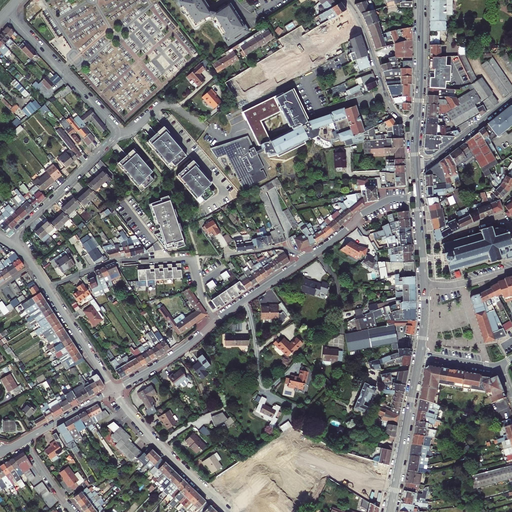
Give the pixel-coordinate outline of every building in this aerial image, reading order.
[(179,0),(178,0),(173,0),(179,9),(180,8),(182,7),(178,1),(179,0)] [(178,0),(179,0),(178,1),(182,7),(180,8),(181,10),(184,14),(189,21),(190,20),(196,28),(198,26),(202,24),(201,22),(208,18),(213,19),(216,23),(214,24),(223,36),(224,35),(228,42),(229,41),(231,44),(246,35),(244,31),(245,31),(241,24),(243,23),(234,11),(233,12),(228,5),(226,6),(225,5),(218,10),(218,11),(215,14),(210,13),(207,9),(209,8),(203,0),(178,0)] [(320,2),(326,11),(330,9),(340,2),(338,0),(323,0),(320,2)] [(359,13),(361,14),(370,11),(374,10),(370,0),(369,0),(361,3),(354,5),(359,13)] [(429,0),(429,31),(437,31),(439,31),(445,31),(445,15),(452,15),(451,0),(429,0)] [(329,15),(331,18),(335,17),(346,10),(341,2),(330,9),(323,13),(318,16),(321,20),(329,15)] [(361,14),(366,27),(378,23),(378,22),(375,15),(376,15),(378,15),(380,11),(378,11),(378,9),(374,10),(370,11),(361,14)] [(225,83),(240,108),(327,62),(325,59),(323,55),(331,50),(341,44),(340,38),(343,36),(342,33),(345,31),(348,37),(353,34),(355,38),(360,35),(352,19),(346,10),(335,17),(331,18),(306,34),(283,48),(281,49),(225,83)] [(198,29),(198,26),(196,28),(190,20),(189,21),(188,21),(194,30),(196,30),(197,30),(198,29)] [(244,31),(246,35),(250,32),(244,23),(243,23),(241,24),(245,31),(244,31)] [(366,27),(371,37),(381,34),(378,23),(366,27)] [(282,46),(283,48),(306,34),(301,26),(278,40),(282,46)] [(3,31),(9,38),(11,36),(14,39),(17,36),(7,27),(3,31)] [(411,40),(412,40),(412,28),(397,30),(390,32),(391,36),(394,44),(395,44),(400,42),(398,37),(400,37),(402,38),(404,38),(405,42),(411,40)] [(266,43),(273,38),(269,30),(266,32),(263,29),(259,32),(266,43)] [(15,43),(9,38),(3,31),(0,34),(0,41),(3,44),(8,50),(15,43)] [(259,47),(266,43),(259,32),(252,36),(254,38),(259,47)] [(381,34),(371,37),(375,50),(386,47),(384,42),(386,41),(387,41),(386,38),(391,36),(390,32),(381,34)] [(228,47),(231,44),(229,41),(228,42),(224,35),(223,36),(222,37),(228,47)] [(349,42),(351,48),(352,48),(356,46),(364,43),(360,35),(355,38),(350,40),(350,41),(349,42)] [(437,36),(429,36),(429,45),(439,45),(439,36),(437,36)] [(259,47),(254,38),(240,47),(242,51),(240,53),(243,57),(259,47)] [(395,58),(397,58),(405,58),(411,58),(411,53),(412,53),(412,46),(411,46),(411,41),(411,40),(405,42),(400,42),(395,44),(395,58)] [(12,53),(8,50),(3,44),(0,41),(0,52),(3,55),(6,59),(12,53)] [(32,59),(38,53),(33,49),(32,49),(29,46),(28,48),(26,46),(23,43),(19,47),(32,59)] [(367,56),(368,56),(364,43),(356,46),(352,48),(351,48),(350,48),(352,53),(350,53),(353,62),(355,61),(361,58),(367,56)] [(429,45),(429,57),(441,57),(441,45),(439,45),(429,45)] [(466,47),(457,46),(457,56),(458,56),(465,56),(467,55),(466,47)] [(232,64),(239,60),(232,49),(225,53),(232,64)] [(323,55),(325,59),(333,54),(331,50),(323,55)] [(225,53),(222,56),(223,58),(212,65),(217,73),(232,64),(225,53)] [(511,61),(507,53),(501,57),(511,73),(511,61)] [(359,71),(371,67),(367,56),(361,58),(355,61),(359,71)] [(470,81),(471,83),(477,80),(465,56),(458,56),(470,81)] [(441,57),(429,57),(429,74),(428,89),(445,89),(445,81),(449,81),(449,65),(446,66),(445,57),(441,57)] [(382,69),(383,72),(394,70),(400,69),(400,66),(400,65),(398,65),(398,63),(397,62),(397,58),(395,58),(389,58),(390,63),(382,65),(382,67),(382,69)] [(511,92),(511,86),(509,82),(507,79),(492,58),(481,65),(502,95),(505,98),(511,92)] [(204,70),(200,64),(192,71),(192,72),(186,77),(189,81),(191,79),(199,88),(205,82),(199,74),(204,70)] [(393,77),(400,76),(403,76),(412,76),(412,69),(402,69),(400,69),(394,70),(383,72),(385,78),(393,77)] [(356,88),(357,91),(361,90),(362,93),(377,86),(373,73),(360,77),(363,84),(356,88)] [(56,74),(52,79),(57,84),(62,80),(56,74)] [(49,76),(42,83),(50,91),(57,84),(52,79),(49,76)] [(385,78),(387,86),(397,85),(412,85),(412,76),(403,76),(400,76),(400,82),(394,82),(393,77),(385,78)] [(11,82),(26,97),(30,93),(16,78),(11,82)] [(482,78),(472,85),(474,89),(480,101),(482,105),(486,112),(498,103),(492,94),(482,78)] [(64,98),(70,93),(68,91),(70,89),(67,86),(67,85),(59,92),(64,98)] [(387,86),(392,99),(402,97),(412,97),(412,85),(397,85),(387,86)] [(323,137),(327,139),(330,139),(335,139),(339,138),(341,142),(351,138),(353,144),(363,142),(363,141),(363,135),(368,134),(368,130),(364,132),(360,121),(359,117),(355,106),(344,110),(343,109),(330,113),(330,114),(308,122),(307,123),(306,120),(308,119),(294,89),(284,93),(283,92),(243,112),(258,146),(260,146),(262,149),(263,149),(264,154),(267,153),(268,157),(280,154),(307,140),(307,139),(308,138),(309,139),(314,137),(319,135),(320,136),(323,137)] [(481,117),(486,112),(482,105),(480,106),(478,103),(477,102),(480,101),(474,89),(471,91),(457,99),(456,98),(445,97),(445,99),(448,104),(441,105),(438,105),(426,104),(425,118),(438,119),(438,115),(442,114),(447,113),(456,128),(479,114),(481,117)] [(445,89),(428,89),(427,96),(442,97),(442,93),(447,93),(448,89),(445,89)] [(221,103),(215,97),(216,96),(211,90),(202,98),(209,107),(211,106),(214,109),(221,103)] [(347,96),(349,99),(363,94),(362,93),(361,90),(357,91),(347,96)] [(442,97),(427,96),(426,104),(438,105),(441,105),(448,104),(445,99),(445,97),(442,97)] [(37,109),(38,110),(41,107),(36,101),(32,105),(37,109)] [(37,109),(32,105),(30,102),(22,110),(29,118),(37,109)] [(13,113),(19,108),(16,104),(10,110),(13,113)] [(43,113),(48,108),(44,104),(39,109),(43,113)] [(511,106),(484,128),(489,136),(488,137),(490,142),(491,141),(494,139),(495,140),(499,137),(502,135),(507,131),(506,130),(510,127),(511,128),(511,126),(511,106)] [(91,110),(81,118),(85,123),(90,119),(102,133),(107,129),(91,110)] [(78,116),(73,120),(74,121),(77,124),(89,139),(91,142),(94,140),(90,134),(90,133),(86,127),(87,126),(85,123),(81,118),(78,116)] [(184,116),(179,122),(185,126),(190,120),(184,116)] [(14,127),(20,121),(18,118),(11,124),(14,127)] [(60,123),(64,128),(78,145),(82,143),(75,134),(76,133),(75,131),(69,124),(68,122),(65,119),(60,123)] [(76,124),(73,121),(69,124),(75,131),(76,130),(86,142),(89,139),(77,124),(76,124)] [(375,136),(374,127),(372,128),(368,130),(368,134),(363,135),(363,141),(403,138),(401,124),(396,125),(386,125),(387,127),(386,128),(387,136),(385,136),(383,135),(375,136)] [(425,124),(424,135),(455,137),(459,134),(457,130),(446,133),(445,126),(440,126),(437,125),(425,124)] [(17,134),(24,128),(21,125),(14,130),(17,134)] [(151,136),(156,131),(150,125),(145,129),(151,136)] [(197,137),(203,130),(196,125),(191,133),(197,137)] [(55,131),(58,134),(67,146),(69,149),(77,158),(81,155),(75,146),(60,127),(55,131)] [(479,131),(479,132),(484,139),(484,140),(491,152),(495,150),(490,142),(488,137),(489,136),(484,128),(479,131)] [(186,157),(162,129),(154,136),(147,142),(163,161),(168,165),(170,163),(174,168),(186,157)] [(484,139),(479,132),(464,143),(475,158),(486,177),(491,174),(489,169),(498,164),(491,152),(484,140),(484,139)] [(210,149),(211,150),(241,139),(242,141),(247,139),(251,148),(253,147),(254,147),(249,135),(210,149)] [(333,143),(341,142),(339,138),(335,139),(330,139),(327,139),(323,137),(320,136),(319,135),(314,137),(316,139),(322,142),(325,143),(333,143)] [(455,137),(424,135),(423,145),(423,149),(438,150),(455,137)] [(363,142),(363,154),(370,154),(370,150),(403,147),(403,146),(403,138),(363,141),(363,142)] [(259,170),(263,168),(253,147),(251,148),(247,139),(242,141),(241,139),(211,150),(217,158),(229,154),(231,160),(228,161),(238,181),(240,180),(241,181),(239,182),(243,190),(267,178),(263,170),(260,171),(259,170)] [(475,158),(464,143),(458,148),(465,156),(466,158),(469,163),(475,158)] [(344,152),(344,146),(335,148),(335,153),(334,153),(334,168),(346,167),(345,152),(344,152)] [(394,152),(394,156),(404,156),(403,147),(370,150),(370,154),(394,152)] [(450,154),(456,166),(466,158),(465,156),(458,148),(450,154)] [(69,165),(77,158),(69,149),(58,158),(65,167),(69,164),(69,165)] [(133,150),(118,163),(142,190),(145,188),(148,193),(158,184),(153,179),(156,176),(133,150)] [(460,181),(456,166),(450,154),(439,162),(442,169),(446,184),(450,183),(454,182),(460,181)] [(445,184),(446,184),(442,169),(439,162),(426,173),(424,174),(425,175),(432,174),(432,176),(436,175),(441,180),(442,184),(445,184)] [(203,201),(212,193),(208,188),(211,185),(191,163),(177,176),(193,194),(197,199),(199,197),(203,201)] [(54,165),(46,171),(47,173),(54,181),(62,174),(54,165)] [(94,179),(101,186),(110,177),(103,170),(94,179)] [(390,173),(391,187),(405,186),(405,172),(394,173),(390,173)] [(41,192),(54,181),(47,173),(39,180),(38,179),(34,183),(36,186),(41,192)] [(425,186),(442,184),(441,180),(436,175),(432,176),(432,174),(425,175),(425,186)] [(497,182),(508,192),(511,187),(500,179),(499,181),(494,174),(492,175),(495,180),(497,182)] [(511,179),(504,174),(500,179),(511,187),(511,185),(511,179)] [(94,192),(101,186),(94,179),(88,185),(90,187),(94,192)] [(498,187),(496,190),(502,197),(508,192),(497,182),(495,180),(493,181),(495,185),(498,187)] [(281,243),(285,241),(282,234),(284,233),(266,192),(275,187),(271,181),(257,190),(275,230),(281,243)] [(448,193),(454,190),(453,187),(452,187),(450,183),(446,184),(445,184),(442,184),(425,186),(426,198),(437,197),(437,196),(443,195),(448,193)] [(28,190),(23,184),(19,187),(24,193),(28,190)] [(361,193),(355,194),(357,202),(362,198),(364,204),(368,202),(376,201),(375,186),(367,187),(367,185),(360,185),(361,193)] [(36,186),(29,191),(39,203),(46,197),(41,192),(36,186)] [(90,187),(83,194),(89,200),(96,194),(94,192),(90,187)] [(502,197),(496,190),(493,187),(492,189),(491,191),(494,194),(499,200),(502,197)] [(29,191),(23,197),(33,209),(39,203),(29,191)] [(480,219),(493,214),(488,201),(486,196),(485,194),(484,192),(480,193),(485,205),(482,207),(480,203),(475,204),(480,219)] [(23,197),(20,193),(17,196),(21,200),(18,203),(28,214),(33,209),(23,197)] [(428,205),(429,211),(441,208),(445,206),(444,202),(450,199),(448,193),(443,195),(445,198),(443,199),(444,200),(439,203),(428,205)] [(83,194),(77,199),(81,203),(83,206),(89,200),(83,194)] [(342,203),(347,210),(352,216),(359,210),(365,206),(364,204),(362,198),(357,202),(355,194),(345,196),(346,199),(342,202),(342,203)] [(503,210),(499,200),(494,194),(491,196),(493,202),(497,213),(503,210)] [(426,198),(428,205),(439,203),(438,198),(443,197),(443,199),(445,198),(443,195),(437,196),(437,197),(426,198)] [(74,210),(81,203),(77,199),(75,196),(68,203),(74,210)] [(18,203),(13,198),(10,201),(14,206),(11,208),(22,219),(28,214),(18,203)] [(168,198),(150,204),(157,225),(159,224),(161,232),(154,235),(165,249),(184,245),(168,198)] [(497,213),(493,202),(491,203),(490,200),(488,201),(493,214),(497,213)] [(68,203),(61,209),(64,211),(70,218),(76,212),(74,210),(68,203)] [(344,212),(340,215),(338,216),(344,223),(345,222),(352,216),(347,210),(342,203),(340,204),(340,203),(334,204),(335,207),(340,206),(341,209),(344,212)] [(469,214),(470,215),(473,223),(480,219),(475,204),(471,206),(474,212),(469,214)] [(11,208),(9,205),(4,209),(6,211),(17,223),(22,219),(11,208)] [(441,208),(429,211),(431,219),(444,217),(447,216),(447,209),(444,209),(445,213),(443,214),(441,208)] [(298,227),(287,209),(283,211),(291,226),(293,230),(298,227)] [(6,211),(2,214),(1,215),(4,219),(3,220),(11,229),(17,223),(6,211)] [(67,221),(70,218),(64,211),(57,217),(63,224),(67,221)] [(334,215),(332,217),(331,217),(333,220),(334,219),(340,226),(344,223),(338,216),(340,215),(337,212),(337,211),(333,214),(334,215)] [(397,212),(398,220),(409,219),(408,211),(397,212)] [(4,219),(1,215),(0,216),(0,226),(6,233),(11,229),(3,220),(4,219)] [(458,217),(455,219),(460,229),(467,226),(463,218),(462,216),(462,215),(458,217)] [(473,223),(470,215),(463,218),(467,226),(473,223)] [(323,218),(325,222),(333,231),(340,226),(334,219),(333,220),(331,217),(332,217),(331,216),(328,218),(326,216),(323,218)] [(57,230),(63,224),(57,217),(51,223),(57,230)] [(431,219),(433,231),(448,225),(447,224),(449,224),(448,220),(445,220),(444,217),(431,219)] [(394,221),(389,223),(388,223),(382,227),(382,230),(385,236),(386,239),(392,236),(391,233),(398,230),(398,228),(410,227),(409,219),(398,220),(394,221)] [(447,224),(448,225),(452,233),(460,229),(455,219),(451,221),(450,219),(448,220),(449,224),(447,224)] [(50,236),(57,230),(51,223),(48,220),(42,226),(48,233),(50,236)] [(220,233),(213,220),(204,226),(204,227),(202,228),(206,234),(208,233),(212,231),(215,236),(220,233)] [(325,222),(319,226),(321,230),(326,237),(333,231),(325,222)] [(309,223),(305,226),(306,227),(315,243),(316,244),(326,237),(321,230),(315,234),(311,228),(312,227),(309,223)] [(461,238),(441,244),(443,251),(443,253),(442,254),(442,255),(443,256),(445,261),(444,263),(445,264),(446,263),(446,265),(447,265),(449,272),(488,260),(489,262),(488,262),(488,263),(489,263),(489,264),(490,264),(490,263),(499,260),(499,261),(500,261),(500,260),(506,258),(506,260),(511,258),(511,236),(510,234),(509,234),(508,234),(507,232),(503,233),(503,232),(503,231),(502,229),(501,228),(500,228),(499,224),(491,226),(491,225),(489,226),(490,227),(478,230),(479,232),(467,236),(466,233),(460,235),(461,238)] [(452,233),(448,225),(433,231),(435,241),(437,242),(452,233)] [(42,239),(48,233),(42,226),(36,232),(42,239)] [(306,227),(300,231),(303,235),(309,246),(315,243),(306,227)] [(410,231),(410,227),(398,228),(398,230),(391,233),(392,236),(394,235),(396,240),(397,247),(411,244),(410,231)] [(263,248),(268,247),(268,244),(272,243),(271,240),(265,228),(259,229),(263,248)] [(257,246),(257,249),(263,248),(259,229),(257,230),(258,238),(252,240),(253,246),(257,246)] [(124,230),(119,233),(125,241),(126,240),(130,256),(135,255),(131,237),(130,237),(124,230)] [(281,243),(275,230),(270,232),(275,244),(281,243)] [(385,236),(382,230),(375,233),(377,239),(385,236)] [(48,233),(42,239),(44,242),(50,236),(48,233)] [(75,233),(68,240),(71,245),(79,239),(75,233)] [(228,242),(232,239),(227,233),(223,236),(228,242)] [(233,240),(235,243),(236,252),(244,250),(243,238),(241,236),(240,234),(237,235),(237,238),(233,240)] [(79,240),(88,253),(95,248),(90,240),(89,240),(86,235),(79,240)] [(144,253),(142,246),(134,235),(131,237),(135,255),(144,253)] [(249,235),(241,236),(243,238),(244,250),(253,249),(253,246),(252,240),(249,235)] [(296,244),(299,250),(309,246),(303,235),(296,238),(294,235),(288,238),(292,246),(296,244)] [(392,236),(386,239),(387,244),(388,249),(389,249),(397,247),(396,240),(394,235),(392,236)] [(125,241),(120,244),(123,247),(125,256),(126,257),(130,256),(126,240),(125,241)] [(340,249),(348,254),(349,253),(355,257),(359,258),(361,257),(361,255),(365,256),(365,254),(367,248),(357,246),(351,241),(346,245),(346,244),(340,249)] [(113,243),(112,244),(103,247),(110,259),(120,257),(115,249),(114,245),(113,243)] [(117,248),(115,249),(120,257),(125,256),(123,247),(120,244),(120,243),(116,245),(117,248)] [(390,255),(394,255),(412,251),(411,244),(397,247),(389,249),(390,255)] [(101,256),(95,248),(88,253),(94,261),(100,257),(101,256)] [(59,256),(61,258),(68,269),(75,265),(71,258),(73,256),(69,249),(59,256)] [(280,253),(277,255),(283,266),(289,262),(283,251),(277,249),(280,253)] [(274,250),(271,251),(275,256),(271,258),(278,269),(283,266),(277,255),(274,250)] [(412,251),(394,255),(394,262),(413,262),(412,254),(412,251)] [(14,253),(8,258),(13,265),(17,271),(23,266),(24,266),(14,253)] [(261,253),(254,254),(259,262),(268,276),(273,272),(266,261),(261,253)] [(362,261),(366,264),(370,257),(365,254),(365,256),(364,259),(362,261)] [(385,262),(378,262),(377,255),(376,255),(374,259),(370,257),(366,264),(374,269),(379,268),(380,279),(387,277),(386,269),(385,262)] [(62,273),(68,269),(61,258),(59,256),(53,260),(50,262),(55,269),(58,267),(62,273)] [(13,265),(8,258),(5,261),(3,259),(0,261),(10,275),(17,271),(13,265)] [(271,258),(266,261),(273,272),(278,269),(271,258)] [(0,275),(4,280),(10,275),(0,261),(0,260),(0,275)] [(254,265),(251,260),(247,262),(252,270),(250,271),(257,282),(262,279),(256,269),(254,265)] [(114,262),(104,267),(109,276),(111,280),(121,276),(114,262)] [(268,276),(259,262),(254,265),(256,269),(262,279),(268,276)] [(413,262),(394,262),(391,262),(391,268),(389,268),(389,270),(394,270),(394,273),(404,273),(404,275),(404,277),(414,276),(413,262)] [(137,270),(138,281),(181,278),(180,263),(176,264),(176,267),(172,268),(171,264),(167,264),(167,268),(163,268),(163,265),(158,265),(158,268),(154,269),(154,265),(149,266),(149,269),(137,270)] [(106,282),(111,280),(109,276),(104,267),(99,269),(105,281),(106,282)] [(241,269),(243,273),(244,274),(252,286),(257,282),(250,271),(247,267),(242,270),(242,269),(241,269)] [(106,282),(105,281),(99,269),(94,271),(96,276),(97,277),(101,286),(103,290),(108,287),(106,282)] [(227,270),(221,274),(224,279),(230,276),(227,270)] [(460,270),(450,273),(452,279),(462,276),(460,270)] [(394,275),(395,284),(414,284),(414,276),(404,277),(404,275),(402,275),(402,273),(394,275)] [(252,286),(244,274),(239,277),(237,274),(235,275),(239,281),(246,290),(252,286)] [(511,276),(504,279),(504,280),(492,284),(490,287),(491,288),(495,297),(498,296),(498,297),(503,296),(505,300),(510,299),(511,300),(511,299),(511,276)] [(101,286),(97,277),(93,278),(87,280),(94,295),(99,292),(100,294),(104,293),(103,290),(101,286)] [(319,292),(327,294),(328,288),(329,283),(322,281),(322,283),(304,278),(302,285),(303,285),(301,292),(314,296),(315,294),(318,295),(319,292)] [(207,283),(210,289),(216,285),(213,280),(207,283)] [(242,293),(246,290),(239,281),(212,300),(217,307),(220,305),(222,307),(225,304),(224,302),(227,300),(228,302),(232,299),(231,297),(234,295),(235,297),(239,295),(237,293),(240,291),(242,293)] [(18,287),(15,282),(11,285),(16,293),(20,290),(18,287)] [(93,299),(82,282),(76,286),(78,289),(72,293),(78,301),(85,295),(89,302),(93,299)] [(370,312),(384,307),(402,302),(415,301),(414,284),(395,284),(395,285),(395,290),(394,291),(394,294),(395,295),(395,300),(377,304),(377,303),(368,305),(370,312)] [(35,285),(29,289),(34,295),(39,291),(35,285)] [(196,311),(201,318),(207,314),(188,288),(183,292),(196,311)] [(491,288),(485,291),(492,304),(496,302),(500,310),(504,308),(498,297),(498,296),(495,297),(491,288)] [(484,344),(507,336),(505,332),(503,328),(498,330),(496,324),(501,323),(497,315),(492,304),(485,291),(480,294),(472,297),(471,297),(470,300),(484,344)] [(25,303),(28,308),(43,297),(40,292),(25,303)] [(28,308),(26,309),(29,312),(37,307),(38,308),(47,302),(43,297),(28,308)] [(92,306),(84,312),(94,326),(103,319),(98,312),(97,313),(94,309),(99,306),(93,299),(89,302),(92,306)] [(1,301),(0,302),(0,309),(4,315),(4,316),(9,312),(6,307),(1,301)] [(370,312),(365,314),(369,329),(376,327),(375,320),(384,315),(385,318),(392,316),(394,316),(399,314),(399,313),(403,313),(403,312),(415,311),(415,301),(402,302),(384,307),(370,312)] [(38,308),(29,314),(31,316),(27,318),(28,321),(34,318),(50,308),(47,302),(38,308)] [(269,307),(260,308),(260,319),(272,318),(272,320),(278,320),(278,321),(278,322),(280,324),(284,321),(283,319),(286,316),(283,311),(279,314),(278,314),(278,305),(269,305),(269,306),(269,307)] [(198,321),(193,313),(186,318),(183,314),(181,314),(173,320),(163,306),(158,310),(165,320),(167,319),(178,335),(197,321),(198,321)] [(34,318),(37,323),(39,321),(42,319),(53,312),(50,308),(34,318)] [(201,318),(196,311),(193,313),(198,321),(201,318)] [(385,318),(386,320),(396,321),(410,320),(410,321),(416,320),(415,311),(403,312),(403,313),(399,313),(399,314),(399,318),(394,318),(394,316),(392,316),(385,318)] [(39,321),(42,326),(56,317),(53,312),(42,319),(39,321)] [(365,314),(358,316),(361,331),(369,329),(365,314)] [(37,329),(41,335),(44,332),(60,322),(56,317),(42,326),(41,327),(37,329)] [(396,321),(386,320),(386,325),(376,327),(369,329),(361,331),(347,334),(345,336),(348,352),(391,344),(392,349),(394,349),(394,343),(397,343),(394,326),(406,326),(404,333),(414,335),(416,320),(410,321),(410,320),(396,321)] [(511,324),(510,321),(502,326),(503,328),(505,332),(511,326),(511,324)] [(44,332),(47,337),(63,327),(60,322),(44,332)] [(63,327),(47,337),(48,339),(52,336),(52,338),(47,341),(49,343),(66,332),(63,327)] [(66,332),(49,343),(50,345),(46,347),(48,350),(61,342),(69,337),(66,332)] [(159,332),(154,335),(155,336),(165,352),(170,349),(159,332)] [(147,334),(147,333),(145,335),(149,341),(146,343),(156,358),(161,355),(147,334)] [(165,352),(155,336),(153,338),(150,333),(147,334),(161,355),(165,352)] [(249,345),(249,335),(226,335),(226,345),(249,345)] [(61,342),(56,345),(59,351),(64,348),(73,342),(69,337),(61,342)] [(297,338),(290,344),(287,341),(283,338),(280,341),(277,339),(273,343),(275,346),(276,345),(287,356),(291,352),(293,354),(297,349),(297,348),(302,343),(297,338)] [(60,357),(62,355),(76,347),(73,342),(64,348),(59,351),(56,352),(59,357),(60,357)] [(146,343),(142,346),(152,360),(156,358),(146,343)] [(142,346),(137,349),(147,363),(152,360),(142,346)] [(62,360),(56,363),(58,365),(61,363),(65,360),(79,352),(76,347),(62,355),(60,357),(62,360)] [(337,363),(338,349),(331,349),(328,349),(328,347),(323,347),(321,360),(331,361),(331,362),(332,362),(333,364),(335,364),(337,363)] [(133,350),(131,351),(133,355),(141,366),(147,363),(137,349),(134,351),(133,350)] [(404,349),(397,349),(398,352),(393,354),(381,358),(383,363),(387,361),(403,357),(411,356),(412,349),(404,349)] [(65,360),(70,368),(73,365),(72,364),(82,357),(79,352),(65,360)] [(112,360),(113,359),(108,353),(106,355),(110,361),(109,361),(120,378),(126,375),(118,363),(115,365),(112,360)] [(210,365),(202,354),(197,358),(199,361),(192,366),(202,379),(208,375),(204,370),(210,365)] [(127,356),(122,359),(131,372),(133,371),(141,366),(133,355),(128,358),(127,356)] [(403,357),(387,361),(389,365),(401,363),(401,366),(409,366),(411,356),(403,357)] [(122,359),(117,362),(118,363),(126,375),(131,372),(122,359)] [(368,362),(370,368),(375,370),(381,369),(379,364),(378,359),(368,362)] [(492,377),(431,366),(428,368),(427,369),(425,378),(421,399),(435,403),(436,404),(440,384),(488,392),(493,403),(507,398),(504,389),(502,385),(499,378),(492,381),(492,377)] [(91,376),(95,373),(91,367),(87,371),(91,376)] [(172,373),(170,375),(172,379),(170,380),(175,386),(187,377),(180,369),(173,374),(172,373)] [(299,377),(290,375),(290,378),(286,378),(285,383),(289,384),(288,387),(294,388),(295,386),(298,387),(298,388),(303,389),(304,382),(306,382),(308,372),(301,370),(299,377)] [(397,379),(391,377),(391,381),(396,383),(405,385),(409,370),(399,372),(397,379)] [(382,382),(391,381),(391,377),(391,374),(390,373),(381,374),(382,382)] [(21,389),(20,385),(17,387),(10,374),(1,379),(8,392),(10,391),(12,395),(21,389)] [(99,379),(97,374),(92,377),(94,382),(100,391),(103,389),(104,385),(100,379),(99,379)] [(391,381),(382,382),(382,385),(382,390),(385,390),(386,385),(393,385),(392,390),(394,390),(404,391),(405,385),(396,383),(391,381)] [(94,382),(89,385),(94,394),(100,391),(94,382)] [(376,388),(364,383),(354,408),(353,411),(354,412),(357,414),(359,413),(360,410),(366,413),(368,407),(376,388)] [(82,385),(72,391),(79,403),(89,396),(82,385)] [(137,393),(140,399),(143,398),(144,400),(143,400),(148,408),(156,403),(151,396),(156,393),(151,385),(137,393)] [(404,391),(394,390),(393,398),(392,400),(402,402),(404,391)] [(72,391),(64,395),(71,407),(79,403),(72,391)] [(58,394),(55,396),(63,411),(71,407),(64,395),(60,398),(58,394)] [(52,402),(47,405),(54,417),(63,411),(55,396),(54,395),(50,398),(52,402)] [(264,414),(263,416),(271,421),(268,426),(274,429),(278,419),(275,418),(276,416),(278,411),(280,407),(276,404),(275,406),(275,405),(273,405),(272,408),(264,404),(266,399),(261,396),(258,403),(259,403),(257,407),(258,407),(256,410),(264,414)] [(426,417),(433,418),(437,419),(438,415),(433,414),(435,403),(421,399),(419,410),(427,412),(426,417)] [(402,402),(392,400),(391,407),(400,410),(402,402)] [(35,410),(34,409),(31,406),(28,404),(21,411),(28,418),(35,410)] [(47,405),(44,407),(45,408),(43,409),(45,412),(43,413),(44,415),(47,421),(54,417),(47,405)] [(383,408),(378,405),(374,412),(382,417),(386,409),(383,408)] [(228,425),(235,423),(222,406),(213,410),(214,414),(214,415),(215,418),(216,418),(217,419),(216,420),(217,424),(222,422),(222,421),(226,419),(228,425)] [(85,411),(90,418),(93,416),(95,415),(94,414),(92,415),(89,409),(85,411)] [(389,410),(386,409),(382,417),(382,419),(397,423),(399,415),(389,410)] [(170,410),(158,417),(160,421),(162,420),(168,429),(177,423),(172,415),(173,414),(170,410)] [(419,410),(417,421),(433,424),(434,422),(432,422),(433,418),(426,417),(427,412),(419,410)] [(93,423),(90,418),(85,411),(78,415),(86,428),(93,423)] [(397,423),(382,419),(381,419),(382,420),(381,425),(378,424),(376,423),(379,417),(373,413),(369,421),(374,424),(382,430),(388,434),(390,436),(394,437),(397,423)] [(34,421),(37,427),(47,421),(44,415),(34,421)] [(71,419),(79,432),(86,428),(78,415),(71,419)] [(79,432),(71,419),(64,423),(74,440),(81,436),(79,432)] [(14,420),(3,420),(3,432),(15,431),(14,420)] [(502,442),(506,441),(511,439),(511,420),(504,423),(507,434),(504,435),(505,438),(495,440),(496,444),(502,442)] [(416,426),(430,429),(432,429),(433,426),(433,424),(417,421),(416,426)] [(284,431),(291,426),(289,422),(281,427),(284,431)] [(74,440),(64,423),(57,427),(66,445),(74,440)] [(110,429),(114,433),(119,427),(115,423),(110,429)] [(382,430),(374,424),(372,428),(380,434),(382,430)] [(203,426),(198,430),(204,436),(211,434),(203,426)] [(416,426),(414,434),(428,437),(430,429),(416,426)] [(132,461),(137,459),(140,457),(143,454),(128,440),(130,437),(119,427),(114,433),(110,429),(109,430),(108,429),(107,430),(108,431),(107,432),(111,436),(118,443),(115,445),(132,461)] [(290,428),(286,437),(304,445),(299,455),(307,459),(311,450),(335,461),(340,452),(290,428)] [(193,433),(185,441),(188,444),(189,443),(191,445),(190,446),(196,453),(200,449),(201,450),(205,446),(200,441),(201,440),(193,433)] [(390,436),(388,434),(385,449),(392,450),(393,444),(394,437),(390,436)] [(430,447),(432,437),(428,437),(414,434),(413,444),(430,447)] [(503,447),(504,449),(511,446),(511,439),(506,441),(507,445),(503,447)] [(62,451),(56,441),(55,440),(49,444),(50,445),(51,446),(48,448),(44,450),(50,459),(57,454),(57,455),(62,451)] [(272,442),(215,474),(223,486),(279,455),(272,442)] [(411,455),(425,457),(426,457),(427,451),(429,451),(430,447),(413,444),(411,455)] [(157,454),(149,446),(143,454),(140,457),(137,459),(145,466),(145,465),(157,454)] [(380,456),(378,462),(389,465),(392,450),(385,449),(382,448),(380,456)] [(23,451),(13,458),(23,473),(29,481),(35,478),(29,469),(33,466),(23,451)] [(207,463),(209,466),(217,460),(220,457),(217,452),(202,462),(204,465),(207,463)] [(154,465),(161,458),(157,454),(145,465),(148,467),(141,474),(143,477),(154,465)] [(411,455),(409,462),(427,465),(428,462),(424,461),(425,457),(411,455)] [(23,473),(13,458),(8,460),(19,476),(23,473)] [(157,480),(170,466),(161,458),(154,465),(158,469),(153,475),(155,477),(152,480),(155,482),(157,480)] [(19,476),(8,460),(4,463),(10,472),(17,482),(21,479),(19,476)] [(217,460),(209,466),(210,469),(212,473),(221,467),(217,460)] [(409,462),(408,470),(423,472),(426,473),(431,472),(431,470),(427,469),(428,465),(427,465),(409,462)] [(10,472),(4,463),(0,465),(0,466),(12,485),(16,491),(19,495),(20,494),(17,490),(19,489),(8,474),(10,472)] [(337,463),(328,477),(339,484),(348,469),(337,463)] [(472,479),(474,488),(510,480),(511,481),(511,480),(511,465),(503,467),(474,475),(472,479)] [(12,485),(0,466),(0,476),(6,485),(8,488),(12,485)] [(167,479),(174,471),(170,466),(157,480),(159,483),(165,477),(167,479)] [(83,481),(76,473),(74,474),(68,467),(60,473),(64,478),(65,480),(64,481),(70,488),(72,486),(76,491),(81,487),(79,485),(83,482),(83,481)] [(408,470),(406,482),(415,484),(419,484),(420,485),(423,472),(408,470)] [(165,489),(179,475),(174,471),(167,479),(162,484),(164,486),(163,487),(165,489)] [(170,493),(183,479),(179,475),(165,489),(163,491),(166,494),(168,491),(170,493)] [(175,497),(180,492),(188,483),(183,479),(170,493),(168,496),(166,497),(171,501),(175,497)] [(42,482),(40,483),(37,486),(34,488),(42,499),(50,493),(42,482)] [(404,490),(413,492),(415,484),(406,482),(404,490)] [(184,496),(192,488),(188,483),(180,492),(184,496)] [(237,510),(254,492),(246,485),(230,503),(237,510)] [(87,487),(74,498),(77,502),(90,492),(94,490),(92,486),(88,489),(87,487)] [(417,500),(426,501),(427,491),(428,492),(429,487),(425,488),(424,489),(423,494),(420,494),(418,493),(413,492),(404,490),(403,497),(417,500)] [(177,504),(181,508),(197,492),(192,488),(184,496),(180,501),(179,502),(177,504)] [(80,507),(94,496),(97,494),(95,491),(91,494),(90,492),(77,502),(80,507)] [(184,496),(180,492),(175,497),(180,501),(184,496)] [(188,510),(201,497),(197,492),(181,508),(184,511),(186,508),(188,510)] [(84,511),(97,501),(94,496),(80,507),(84,511)] [(177,504),(179,502),(180,501),(175,497),(171,501),(166,506),(171,510),(177,504)] [(200,511),(203,511),(210,505),(201,497),(188,510),(186,511),(195,511),(198,510),(200,511)] [(254,511),(273,511),(257,497),(249,506),(254,511)] [(403,497),(402,503),(428,508),(429,504),(426,504),(426,501),(417,500),(403,497)] [(378,511),(379,508),(369,502),(362,498),(360,505),(367,509),(366,511),(356,511),(349,510),(348,511),(378,511)] [(84,511),(92,511),(105,503),(102,500),(99,502),(97,501),(84,511)] [(107,505),(105,503),(92,511),(101,511),(104,509),(103,508),(107,505)] [(402,503),(400,511),(409,511),(411,511),(423,511),(427,511),(428,508),(402,503)]
